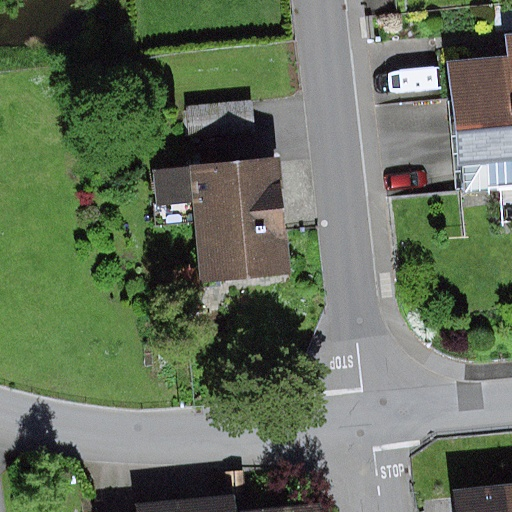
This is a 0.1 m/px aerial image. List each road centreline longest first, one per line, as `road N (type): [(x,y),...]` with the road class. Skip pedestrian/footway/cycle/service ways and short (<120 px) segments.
road 1 (unclassified): [(316,0),(368,424)]
road 2 (unclassified): [(0,424),(93,441),(368,424)]
road 3 (unclassified): [(368,424),(511,406)]
